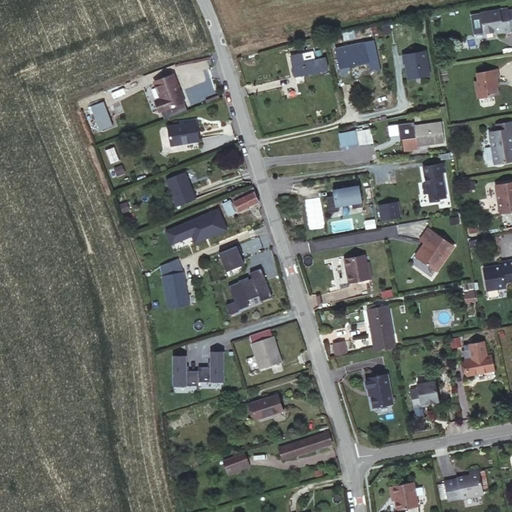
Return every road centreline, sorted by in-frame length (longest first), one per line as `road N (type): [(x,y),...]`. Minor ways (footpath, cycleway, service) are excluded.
road 1 (residential): [(349,463),(204,0)]
road 2 (residential): [(349,463),(511,428)]
